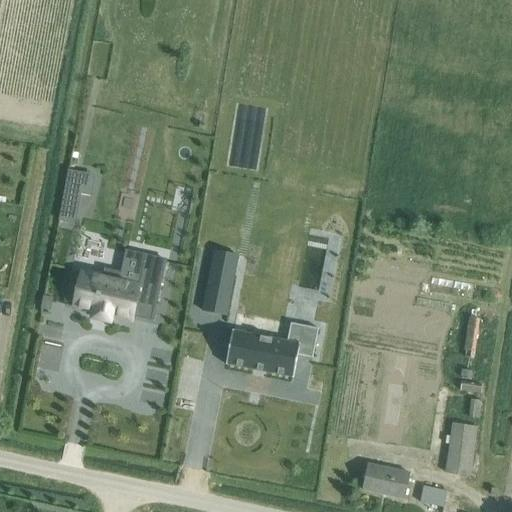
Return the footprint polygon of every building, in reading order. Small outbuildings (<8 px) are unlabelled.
[(68,171),(59,222),(76,226),(82,195),(85,175),(68,171)] [(0,237),(13,240),(20,206),(1,202),(0,209),(0,237)] [(81,270),(71,310),(90,314),(89,321),(112,327),(115,318),(133,323),(134,318),(138,304),(156,309),(167,262),(146,257),(142,272),(139,284),(137,295),(117,290),(121,274),(104,270),(103,276),(81,270)] [(211,272),(203,312),(227,317),(235,277),(211,272)] [(42,294),(40,308),(50,310),(52,296),(42,294)] [(469,319),(463,358),(473,360),(480,320),(469,319)] [(233,331),(226,366),(228,366),(228,365),(293,378),(293,379),(294,379),(298,356),(313,359),(319,330),(291,324),(288,343),(234,332),(235,331),(233,331)] [(462,382),(460,392),(481,395),(482,386),(462,382)] [(471,401),(467,421),(478,423),(482,402),(471,401)] [(472,478),(479,428),(452,425),(446,475),(472,478)] [(406,501),(412,475),(371,466),(365,492),(406,501)] [(421,504),(444,509),(445,509),(449,492),(425,487),(421,504)]
